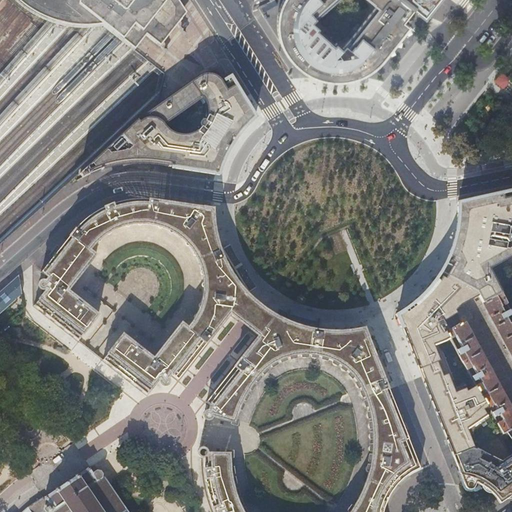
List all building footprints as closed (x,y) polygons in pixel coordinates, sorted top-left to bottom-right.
[(15,0),(17,1),(25,8),(35,14),(42,18),(50,21),(60,24),(67,26),(80,27),(87,27),(90,27),(103,25),(113,33),(120,39),(139,54),(150,39),(164,50),(184,25),(167,0),(15,0)] [(313,66),(322,70),(322,73),(323,73),(324,70),(334,71),(334,75),(336,75),(336,71),(346,71),(347,74),(348,74),(347,70),(357,67),(359,70),(360,69),(358,66),(367,62),(370,64),(371,63),(368,61),(376,53),(379,55),(380,54),(377,52),(378,51),(381,51),(382,51),(383,50),(384,49),(384,47),(383,45),(384,44),(387,46),(388,45),(385,43),(392,34),(395,36),(396,35),(393,33),(399,25),(402,27),(403,26),(400,23),(403,20),(406,22),(407,21),(404,18),(416,4),(411,0),(287,0),(287,2),(285,8),(283,17),(283,32),(286,31),(288,39),(284,40),(285,42),(288,41),(292,50),(289,51),(289,52),(293,51),(299,57),(297,60),(298,61),(301,58),(302,60),(303,62),(305,64),(307,65),(310,65),(312,65),(310,68),(312,69),(313,66)] [(411,0),(416,4),(423,9),(429,0),(411,0)] [(134,124),(78,175),(81,179),(96,172),(107,169),(122,165),(134,164),(142,164),(156,165),(219,174),(224,159),(229,150),(234,141),(239,134),(244,128),(254,117),(230,76),(221,82),(218,79),(212,76),(205,75),(201,75),(145,114),(134,124)] [(478,296),(482,304),(501,294),(489,270),(511,257),(511,190),(458,203),(459,206),(458,215),(457,228),(456,235),(455,239),(452,250),(449,256),(444,267),(441,272),(475,291),(478,296)] [(38,285),(39,288),(40,289),(42,290),(41,298),(35,306),(79,341),(100,315),(69,290),(97,255),(91,250),(97,243),(104,238),(110,234),(121,229),(127,227),(133,227),(143,226),(148,227),(155,228),(161,230),(167,233),(174,237),(181,242),(186,247),(190,251),(194,257),(198,267),(200,273),(202,281),(202,292),(201,301),(199,309),(196,315),(193,322),(189,327),(183,323),(154,358),(123,334),(103,360),(147,395),(160,378),(161,379),(160,380),(159,382),(160,384),(162,386),(163,387),(165,387),(167,386),(168,385),(169,383),(170,381),(168,379),(171,375),(178,381),(230,315),(247,293),(243,288),(240,284),(232,274),(227,263),(222,253),(219,245),(216,232),(215,225),(214,219),(214,209),(148,199),(142,199),(132,200),(121,201),(110,204),(103,207),(96,211),(87,218),(77,226),(40,273),(44,275),(43,281),(41,281),(40,282),(39,283),(38,285)] [(369,229),(368,232),(362,230),(360,237),(373,241),(376,231),(369,229)] [(467,302),(478,296),(475,291),(441,272),(440,274),(439,275),(432,285),(428,290),(422,297),(416,301),(412,305),(408,308),(397,315),(418,369),(421,368),(439,361),(434,346),(450,339),(446,332),(461,323),(454,311),(459,306),(467,302)] [(19,275),(0,291),(0,314),(22,294),(19,275)] [(254,300),(247,293),(230,315),(243,326),(257,338),(275,315),(267,310),(263,307),(260,305),(259,304),(257,303),(254,300)] [(511,321),(510,323),(502,307),(507,304),(501,294),(482,304),(490,318),(489,319),(491,323),(492,324),(509,356),(509,357),(511,363),(511,362),(511,321)] [(214,418),(220,419),(224,421),(228,422),(233,423),(235,416),(238,409),(241,400),(246,391),(251,385),(255,379),(261,372),(271,364),(283,358),(289,356),(296,354),(305,354),(311,354),(317,355),(324,356),(330,359),(336,362),(342,366),(347,370),(352,375),(356,380),(362,390),(366,400),(368,406),(371,415),(373,428),(373,434),(373,451),(371,464),(370,470),(369,473),(366,481),(363,490),(361,493),(356,504),(352,510),(350,511),(242,511),(241,510),(238,504),(235,497),(233,489),(231,483),(230,473),(229,454),(223,454),(220,453),(215,453),(205,453),(204,450),(203,450),(202,449),(200,449),(198,449),(197,451),(196,452),(196,454),(196,455),(198,457),(199,458),(201,458),(203,457),(203,469),(205,484),(209,501),(212,511),(383,511),(384,508),(386,503),(387,500),(391,492),(398,483),(408,475),(414,471),(420,468),(406,434),(393,402),(390,394),(388,389),(383,376),(376,359),(364,328),(356,330),(343,331),(332,332),(319,330),(305,328),(297,325),(283,319),(275,315),(257,338),(206,402),(209,405),(207,412),(205,412),(203,413),(202,415),(202,417),(203,419),(205,420),(206,420),(207,420),(209,420),(211,417),(214,418)] [(489,408),(494,405),(503,421),(498,424),(503,434),(507,432),(511,429),(511,410),(511,409),(511,408),(509,402),(508,403),(492,373),(493,372),(490,366),(489,367),(472,335),(473,334),(470,328),(469,329),(466,323),(462,325),(461,323),(446,332),(450,339),(455,337),(464,353),(459,356),(467,370),(472,367),(481,383),(476,386),(489,408)] [(489,408),(476,386),(466,391),(464,385),(453,389),(447,374),(426,382),(424,383),(449,447),(453,455),(454,455),(472,448),(469,439),(472,431),(490,421),(484,410),(489,408)] [(498,500),(501,503),(511,495),(511,429),(507,432),(511,442),(511,453),(499,462),(472,448),(454,455),(454,458),(456,463),(460,467),(458,468),(460,472),(466,487),(468,488),(470,487),(472,486),(474,482),(477,483),(480,485),(487,489),(492,494),(498,500)] [(43,497),(28,507),(31,511),(126,511),(104,477),(103,475),(103,474),(102,471),(97,470),(94,472),(94,474),(90,468),(74,478),(74,479),(68,483),(62,487),(46,497),(44,499),(43,497)]
